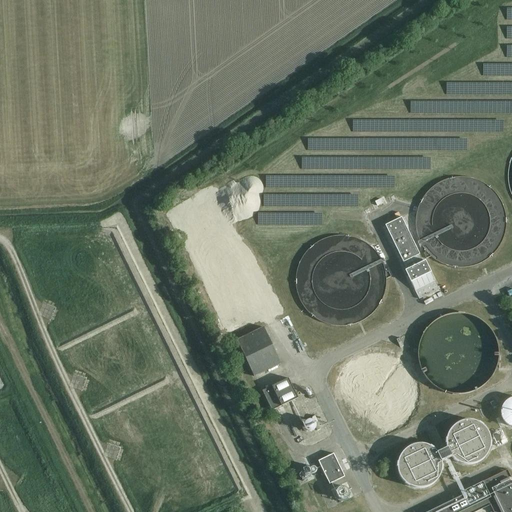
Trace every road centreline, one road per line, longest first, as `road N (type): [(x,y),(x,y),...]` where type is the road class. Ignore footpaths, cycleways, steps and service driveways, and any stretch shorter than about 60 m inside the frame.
road 1 (track): [(0,237),(130,511)]
road 2 (track): [(89,511),(0,324)]
road 3 (track): [(71,511),(0,360)]
road 4 (track): [(188,225),(274,321)]
road 5 (unknown): [(398,511),(496,462),(511,465)]
